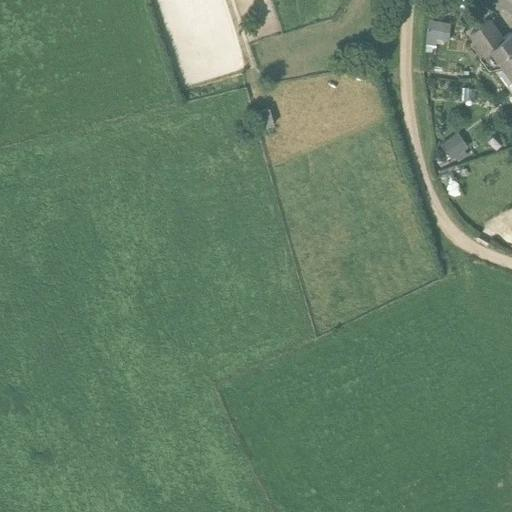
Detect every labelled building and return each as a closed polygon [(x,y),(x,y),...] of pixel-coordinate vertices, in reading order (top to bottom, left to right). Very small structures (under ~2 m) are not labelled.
[(258,2),(241,8),(257,55),(273,49),(258,2)] [(445,24),(428,20),(427,37),(443,40),(445,24)] [(488,20),(470,34),(485,55),(492,51),(491,49),(503,40),(488,20)] [(511,34),(503,40),(491,49),(492,51),(511,78),(511,34)] [(267,109),(253,113),(258,130),(272,126),(267,109)] [(434,148),(445,169),(473,153),(462,133),(434,148)]
